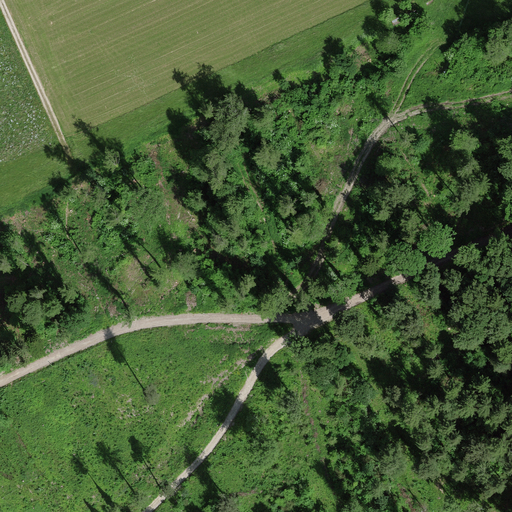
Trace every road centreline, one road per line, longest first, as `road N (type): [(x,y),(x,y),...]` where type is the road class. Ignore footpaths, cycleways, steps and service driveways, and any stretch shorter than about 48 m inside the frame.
road 1 (track): [(0,380),(133,323),(273,315)]
road 2 (track): [(318,318),(272,351),(219,434),(146,511)]
road 3 (track): [(511,230),(318,318),(273,315)]
road 4 (track): [(68,154),(0,3)]
